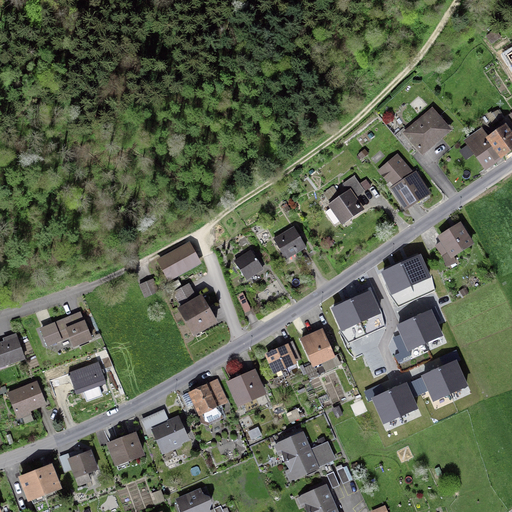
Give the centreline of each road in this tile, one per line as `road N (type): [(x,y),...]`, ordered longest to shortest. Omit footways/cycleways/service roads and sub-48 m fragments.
road 1 (residential): [(0,464),(131,408),(241,347),(511,163)]
road 2 (track): [(81,288),(197,229),(355,122),(428,45),(457,0)]
